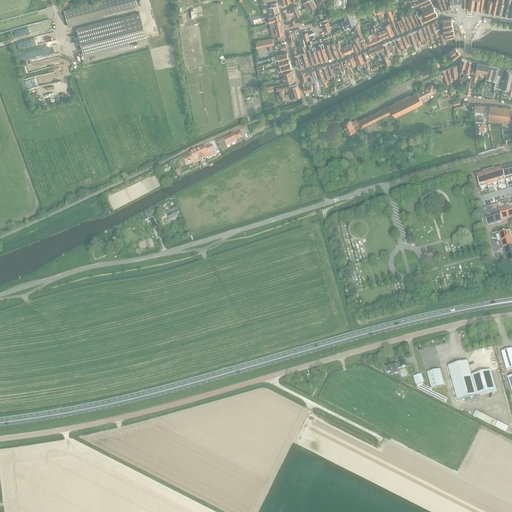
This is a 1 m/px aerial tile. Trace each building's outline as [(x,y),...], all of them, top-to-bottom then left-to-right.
[(67,23),(67,24),(137,5),(135,0),(98,0),(63,9),(67,23)] [(308,0),(303,3),(305,7),(307,11),(316,6),(312,0),(308,0)] [(327,7),(328,11),(331,9),(326,0),(316,0),(318,5),(321,4),(322,6),(327,4),(328,7),(327,7)] [(436,0),(441,10),(444,9),(441,0),(436,0)] [(504,0),(502,14),(508,15),(511,0),(504,0)] [(271,7),(267,8),(269,13),(278,11),(276,3),(270,4),(271,6),(271,7)] [(423,10),(424,12),(426,15),(435,11),(431,3),(422,7),(423,10)] [(391,22),(389,23),(390,24),(394,34),(399,31),(397,26),(397,25),(392,14),(391,11),(390,10),(388,4),(383,5),(386,11),(387,13),(391,22)] [(289,10),(291,14),(295,12),(296,16),(301,14),(297,6),(292,8),(289,10)] [(376,9),(378,15),(385,13),(382,6),(376,9)] [(283,11),(286,21),(289,19),(290,20),(291,20),(289,17),(290,17),(287,10),(283,11)] [(351,10),(342,13),(345,20),(354,17),(351,10)] [(410,14),(408,15),(413,26),(416,24),(417,24),(413,15),(411,11),(410,12),(410,14)] [(435,11),(426,15),(427,20),(437,15),(435,11)] [(76,29),(84,56),(146,39),(139,12),(76,29)] [(397,20),(394,12),(392,14),(397,25),(397,26),(399,31),(405,29),(401,19),(397,20)] [(421,15),(418,16),(420,23),(421,23),(424,21),(427,20),(426,15),(424,12),(421,13),(421,15)] [(269,21),(269,22),(280,20),(279,14),(270,16),(268,16),(269,21)] [(400,15),(401,19),(405,29),(409,28),(404,15),(403,14),(400,15)] [(405,15),(404,15),(409,28),(412,27),(413,26),(408,15),(407,15),(407,14),(405,15)] [(354,17),(341,21),(344,27),(347,26),(348,27),(357,23),(356,22),(354,17)] [(382,22),(384,26),(388,36),(394,34),(390,24),(389,23),(386,24),(385,21),(383,21),(382,19),(381,19),(382,22)] [(280,20),(269,22),(273,36),(276,35),(284,33),(280,20)] [(430,23),(434,34),(435,36),(437,35),(439,35),(442,44),(446,43),(445,39),(444,35),(440,25),(438,20),(430,23)] [(425,25),(428,35),(430,41),(433,41),(431,34),(434,34),(430,23),(429,23),(425,25)] [(365,36),(369,45),(375,42),(381,40),(378,31),(377,31),(376,27),(374,24),(372,25),(373,28),(372,29),(371,29),(373,34),(372,35),(371,35),(370,34),(365,36)] [(425,25),(421,27),(426,43),(427,44),(429,43),(428,40),(430,40),(428,35),(425,25)] [(378,27),(376,27),(377,31),(378,31),(381,40),(381,39),(388,36),(384,26),(381,27),(380,26),(378,27)] [(354,38),(353,38),(359,49),(362,48),(360,43),(358,40),(363,37),(360,31),(356,33),(358,36),(357,37),(354,39),(354,38)] [(413,31),(408,33),(411,41),(412,44),(417,42),(413,31)] [(405,34),(401,36),(405,47),(409,45),(408,43),(411,41),(408,33),(407,34),(405,34)] [(359,49),(353,38),(351,35),(349,36),(351,40),(350,40),(354,51),(359,49)] [(401,36),(395,38),(399,47),(400,47),(402,50),(406,49),(405,47),(401,36)] [(399,47),(395,38),(392,40),(397,53),(401,52),(399,47)] [(391,40),(388,42),(392,54),(394,53),(394,54),(396,53),(391,40)] [(386,55),(383,56),(382,56),(385,65),(389,63),(390,64),(389,60),(388,60),(387,56),(392,54),(388,42),(382,44),(384,49),(385,52),(386,55)] [(318,45),(320,48),(324,60),(327,59),(322,43),(318,45)] [(325,44),(329,59),(334,58),(329,43),(325,44)] [(336,47),(335,45),(334,43),(330,45),(331,46),(335,58),(340,57),(335,47),(336,47)] [(339,43),(335,45),(336,47),(340,57),(344,55),(339,43)] [(310,50),(307,51),(310,64),(315,62),(312,55),(311,52),(313,52),(312,47),(311,44),(308,45),(310,50)] [(346,46),(342,47),(345,54),(354,50),(351,44),(347,45),(346,44),(345,45),(346,46)] [(382,44),(375,47),(377,52),(378,55),(382,53),(383,56),(386,55),(385,52),(384,49),(382,44)] [(303,52),(300,53),(304,65),(309,64),(304,46),(301,47),(302,49),(303,52)] [(375,47),(368,50),(370,56),(371,58),(374,57),(373,55),(373,54),(377,52),(375,47)] [(447,54),(450,57),(451,56),(454,59),(460,54),(455,48),(449,52),(447,54)] [(366,51),(361,53),(364,61),(366,67),(369,66),(367,60),(369,59),(366,51)] [(278,57),(278,60),(288,58),(287,52),(277,55),(274,56),(275,58),(278,57)] [(304,65),(300,53),(294,55),(298,67),(304,65)] [(364,61),(361,53),(355,55),(355,56),(358,63),(362,61),(363,66),(364,66),(367,74),(369,74),(366,67),(364,61)] [(353,56),(347,58),(350,66),(356,64),(353,56)] [(279,63),(280,66),(290,63),(288,58),(278,60),(276,61),(276,63),(279,63)] [(347,58),(343,60),(346,68),(348,68),(351,76),(353,75),(350,66),(347,58)] [(339,61),(331,64),(333,70),(338,69),(340,73),(340,74),(344,72),(343,69),(346,68),(343,60),(339,61)] [(469,72),(474,73),(477,62),(477,61),(471,60),(468,73),(469,73),(469,72)] [(474,73),(486,75),(489,64),(487,63),(477,61),(477,62),(474,73)] [(290,63),(280,66),(281,69),(278,70),(279,72),(281,71),(282,71),(291,68),(290,63)] [(331,64),(326,65),(329,75),(330,74),(334,73),(334,74),(340,73),(338,69),(333,70),(331,64)] [(486,75),(486,77),(490,78),(495,80),(499,66),(494,65),(489,64),(486,76),(486,75)] [(326,65),(321,67),(325,79),(331,77),(330,74),(329,75),(326,65)] [(494,86),(502,88),(507,68),(499,66),(495,80),(494,86)] [(325,79),(321,67),(316,69),(319,79),(322,78),(324,86),(327,85),(325,79)] [(414,73),(417,78),(430,72),(428,67),(414,73)] [(451,67),(445,69),(448,79),(453,78),(453,77),(451,67)] [(511,69),(507,68),(502,88),(508,89),(507,93),(510,94),(509,97),(511,97),(511,96),(511,87),(509,87),(511,78),(511,75),(511,69)] [(283,75),(283,78),(293,75),(292,69),(282,72),(282,73),(279,73),(280,76),(283,75)] [(311,80),(313,88),(314,88),(314,89),(315,96),(316,95),(318,95),(317,89),(317,88),(316,83),(315,83),(314,81),(318,80),(314,69),(309,71),(310,76),(311,76),(312,80),(311,80)] [(444,78),(445,81),(446,83),(448,82),(448,84),(449,86),(450,85),(448,79),(445,69),(441,71),(444,78)] [(300,74),(302,83),(308,81),(307,77),(310,76),(309,71),(300,74)] [(443,82),(445,81),(444,78),(441,71),(434,74),(435,74),(437,78),(438,80),(442,78),(443,82)] [(293,75),(283,78),(284,81),(281,82),(282,84),(285,83),(295,80),(293,75)] [(397,81),(399,86),(413,80),(411,75),(397,81)] [(312,88),(313,88),(311,80),(308,81),(302,83),(304,92),(312,90),(312,88)] [(293,85),(288,86),(288,87),(289,87),(291,93),(300,91),(298,85),(297,85),(296,84),(293,85)] [(417,91),(357,121),(358,123),(361,128),(393,112),(395,116),(423,103),(422,102),(430,99),(428,95),(435,91),(432,84),(417,91)] [(482,96),(491,98),(492,96),(493,93),(483,90),(482,96)] [(300,91),(291,93),(293,98),(294,98),(294,99),(297,98),(296,97),(301,96),(300,91)] [(509,123),(511,122),(511,118),(510,118),(511,108),(490,105),(488,121),(509,123)] [(475,121),(476,132),(481,131),(481,129),(484,129),(484,120),(483,120),(483,117),(479,117),(479,121),(475,121)] [(358,123),(357,121),(356,121),(355,120),(351,121),(350,119),(342,123),(348,134),(356,130),(353,125),(358,123)] [(236,141),(243,138),(240,132),(234,135),(233,134),(222,139),(226,147),(237,141),(236,141)] [(194,164),(215,154),(211,145),(201,150),(200,148),(189,153),(190,155),(182,159),(185,165),(193,161),(194,164)] [(501,168),(476,176),(479,189),(505,181),(505,180),(504,180),(501,170),(502,169),(501,168)] [(502,169),(501,170),(504,180),(505,180),(510,179),(506,168),(502,169)] [(171,209),(165,212),(167,215),(169,220),(179,215),(179,214),(177,211),(178,210),(177,207),(171,210),(171,209)] [(506,207),(498,209),(498,210),(501,220),(502,220),(509,218),(506,208),(506,207)] [(492,212),(491,212),(494,224),(502,221),(502,220),(501,220),(498,210),(492,212)] [(491,211),(483,213),(487,226),(494,224),(491,212),(492,212),(491,211)] [(498,234),(496,234),(498,242),(499,241),(500,241),(501,241),(511,238),(509,231),(498,234)] [(500,241),(499,241),(502,249),(503,249),(502,248),(511,245),(511,242),(511,238),(501,241),(500,241)] [(511,245),(502,248),(503,249),(505,256),(506,256),(506,255),(511,253),(511,245)] [(424,253),(426,260),(435,258),(433,251),(424,253)] [(511,349),(501,353),(506,370),(511,368),(511,349)] [(388,364),(384,365),(387,373),(391,371),(391,374),(398,372),(397,369),(406,366),(404,359),(399,361),(399,362),(396,363),(395,362),(392,363),(391,362),(388,363),(388,364)] [(467,361),(447,367),(457,401),(476,396),(496,390),(490,371),(471,376),(467,361)] [(427,373),(431,389),(444,385),(440,369),(427,373)] [(421,374),(413,376),(415,384),(423,382),(421,374)] [(509,427),(476,410),(473,416),(506,433),(509,427)]
